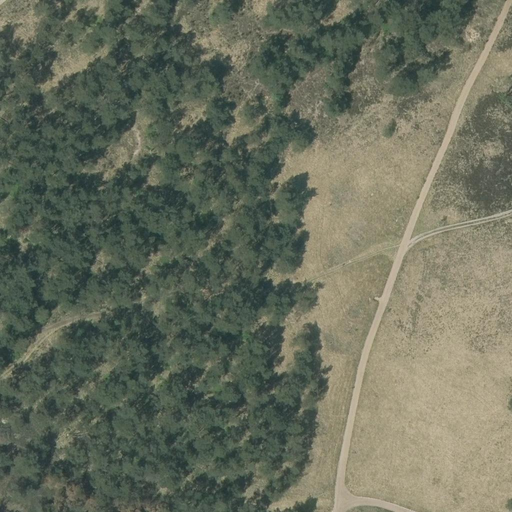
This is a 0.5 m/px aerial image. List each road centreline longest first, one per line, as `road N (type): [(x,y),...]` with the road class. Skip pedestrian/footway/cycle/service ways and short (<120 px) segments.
road 1 (track): [(404,244),(364,347),(336,511)]
road 2 (track): [(509,0),(404,244)]
